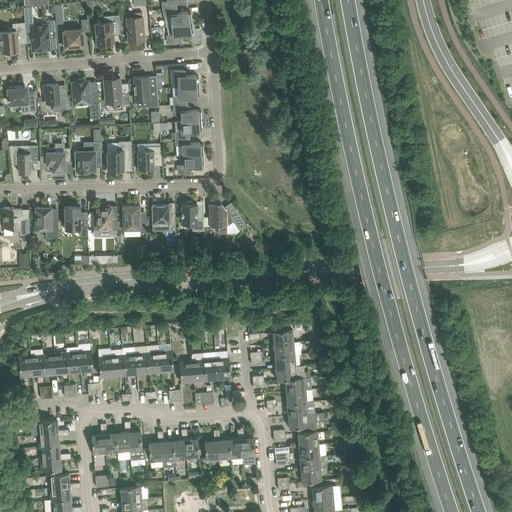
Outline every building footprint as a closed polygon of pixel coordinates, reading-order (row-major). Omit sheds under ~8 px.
[(168,0),(169,0),(163,1),(164,8),(177,6),(176,1),(179,0),(168,0)] [(177,6),(164,8),(166,25),(167,25),(192,21),(191,11),(190,11),(190,12),(188,12),(188,10),(177,12),(177,6)] [(127,17),(129,41),(134,41),(134,43),(135,44),(139,43),(140,42),(140,40),(145,40),(143,11),(135,12),(135,17),(127,17)] [(121,34),(119,14),(104,15),(104,21),(95,22),(97,44),(115,43),(114,34),(121,34)] [(89,34),(88,18),(81,19),(82,28),(63,30),(65,47),(84,45),(83,34),(89,34)] [(50,40),(56,39),(54,19),(48,20),(48,22),(46,24),(31,25),(33,49),(45,48),(45,47),(50,47),(50,40)] [(192,21),(167,25),(169,35),(168,35),(169,42),(182,40),(181,34),(191,33),(191,31),(193,31),(194,31),(192,21)] [(27,42),(25,22),(13,23),(13,27),(9,27),(9,30),(0,31),(2,52),(19,50),(18,42),(27,42)] [(173,87),(179,86),(199,85),(199,75),(198,75),(196,76),(196,74),(185,75),(185,69),(172,69),(173,87)] [(157,85),(149,85),(148,75),(134,76),(136,100),(148,99),(149,103),(159,102),(157,85)] [(122,102),(130,101),(129,92),(122,93),(121,78),(116,78),(114,76),(112,76),(110,77),(109,78),(109,79),(104,79),(107,111),(123,109),(122,102)] [(88,80),(84,80),(84,79),(82,78),(79,78),(77,79),(77,81),(73,81),(75,103),(90,102),(90,108),(100,107),(98,91),(89,92),(88,80)] [(69,110),(68,94),(61,94),(59,93),(58,83),(44,84),(44,92),(46,92),(47,102),(53,102),(54,111),(69,110)] [(10,88),(9,88),(10,103),(21,102),(22,111),(37,110),(35,96),(28,96),(27,87),(24,87),(24,85),(10,87),(10,88)] [(179,86),(173,87),(174,97),(174,104),(187,103),(187,97),(197,97),(197,95),(199,95),(200,95),(199,85),(179,86)] [(181,114),(181,120),(202,119),(201,109),(200,109),(198,110),(198,108),(187,108),(187,103),(174,104),(175,114),(175,115),(181,114)] [(176,138),(189,137),(189,131),(200,130),(199,129),(202,129),(202,119),(181,120),(175,121),(176,131),(176,132),(176,138)] [(183,144),(183,154),(204,153),(203,143),(200,143),(200,142),(190,142),(189,137),(176,138),(177,144),(183,144)] [(117,150),(108,150),(108,169),(110,169),(114,171),(117,169),(124,169),(124,161),(132,161),(132,140),(119,140),(117,150)] [(77,146),(77,150),(77,164),(77,169),(79,169),(80,169),(81,171),(82,172),(84,173),(85,172),(86,171),(87,168),(95,168),(95,167),(95,155),(102,155),(101,148),(101,142),(101,141),(84,141),(84,146),(77,146)] [(29,171),(31,171),(31,169),(31,159),(38,159),(38,144),(30,144),(9,144),(12,163),(19,163),(19,171),(21,171),(21,172),(29,172),(29,171)] [(162,155),(162,145),(146,145),(146,149),(138,150),(138,169),(154,169),(154,155),(162,155)] [(47,147),(47,151),(47,171),(56,170),(56,173),(66,172),(66,161),(71,161),(71,147),(65,147),(65,150),(55,151),(55,147),(47,147)] [(204,163),(204,153),(183,154),(184,164),(178,165),(178,172),(191,171),(191,165),(202,164),(202,163),(204,162),(204,163)] [(205,230),(204,216),(204,210),(198,211),(198,203),(193,203),(193,202),(191,200),(188,200),(187,202),(187,203),(182,203),(182,223),(193,223),(193,230),(205,230)] [(247,224),(239,212),(232,217),(221,201),(220,200),(218,200),(217,200),(216,200),(215,201),(215,202),(214,203),(210,203),(210,226),(218,226),(219,233),(227,233),(227,224),(229,224),(234,221),(240,230),(247,224)] [(51,204),(46,204),(44,204),(44,206),(36,206),(36,228),(46,228),(46,237),(59,237),(59,218),(52,218),(52,206),(51,206),(51,204)] [(147,232),(146,214),(140,214),(140,204),(123,204),(124,228),(140,228),(141,232),(147,232)] [(176,229),(176,211),(170,212),(169,204),(152,204),(153,222),(169,222),(169,230),(176,229)] [(89,235),(88,211),(81,211),(81,205),(65,206),(65,228),(80,228),(81,236),(89,235)] [(118,229),(117,205),(94,205),(94,229),(118,229)] [(30,214),(22,214),(22,208),(14,208),(14,206),(4,207),(4,228),(13,227),(14,230),(20,230),(20,234),(30,234),(30,214)] [(254,244),(255,253),(263,252),(263,244),(254,244)] [(82,254),(82,255),(82,259),(75,259),(75,263),(89,263),(88,254),(82,254)] [(96,254),(88,254),(89,263),(102,262),(96,254)] [(29,266),(29,255),(19,256),(20,266),(29,266)] [(214,320),(215,329),(225,329),(224,319),(214,320)] [(274,343),(294,341),(293,329),(273,330),(274,343)] [(275,355),(295,353),(301,353),(300,341),(294,341),(274,343),(275,355)] [(92,349),(79,350),(81,370),(93,369),(92,349)] [(172,349),(171,349),(159,350),(161,370),(174,369),(172,349)] [(81,370),(79,350),(67,351),(69,371),(81,370)] [(161,370),(159,350),(147,351),(149,371),(161,370)] [(67,351),(55,352),(57,372),(69,371),(67,351)] [(149,371),(147,351),(136,352),(137,372),(149,371)] [(57,372),(55,352),(43,353),(45,373),(57,372)] [(137,372),(136,352),(123,353),(125,373),(137,372)] [(43,353),(31,354),(33,374),(45,373),(43,353)] [(123,353),(111,354),(113,374),(125,373),(123,353)] [(296,365),(295,353),(275,355),(276,367),(296,365)] [(33,374),(31,354),(19,355),(20,375),(33,374)] [(113,374),(111,354),(99,355),(101,375),(113,374)] [(229,356),(228,356),(216,357),(218,377),(230,376),(229,356)] [(216,357),(204,358),(206,378),(218,377),(216,357)] [(204,358),(192,359),(194,379),(206,378),(204,358)] [(194,379),(192,359),(180,360),(181,380),(194,379)] [(277,379),(285,378),(297,377),(296,365),(276,367),(277,379)] [(285,378),(286,390),(312,388),(311,376),(297,377),(285,378)] [(312,388),(286,390),(288,402),(307,401),(313,400),(312,388)] [(288,402),(289,414),(308,412),(307,401),(288,402)] [(315,412),(308,412),(289,414),(290,427),(309,425),(309,429),(317,429),(315,412)] [(38,424),(39,434),(58,432),(59,435),(64,434),(63,429),(58,429),(57,419),(33,422),(33,424),(38,424)] [(341,428),(340,421),(331,421),(332,426),(328,426),(328,429),(341,428)] [(118,451),(130,450),(128,431),(131,430),(131,425),(125,426),(126,431),(116,432),(118,451)] [(92,434),(94,453),(106,452),(104,433),(107,432),(107,427),(101,428),(102,433),(92,434)] [(142,439),(141,429),(131,430),(128,431),(130,450),(131,458),(131,464),(145,463),(145,457),(145,448),(143,448),(142,439)] [(318,431),(298,432),(299,445),(319,443),(318,431)] [(58,432),(39,434),(40,445),(59,444),(59,435),(58,432)] [(106,452),(118,451),(116,432),(107,432),(104,433),(106,452)] [(231,457),(243,456),(241,437),(244,437),(244,432),(238,432),(239,437),(230,438),(231,457)] [(173,439),(175,459),(187,458),(185,438),(188,438),(188,433),(182,433),(183,438),(173,439)] [(207,459),(219,458),(218,439),(220,439),(220,434),(214,434),(215,439),(205,440),(207,459)] [(151,461),(163,460),(161,440),(164,440),(164,435),(158,435),(159,441),(149,441),(151,461)] [(241,437),(243,456),(244,463),(256,462),(256,455),(254,436),(244,437),(241,437)] [(185,438),(187,458),(199,457),(198,437),(188,438),(185,438)] [(230,438),(220,439),(218,439),(219,458),(231,457),(230,438)] [(173,439),(164,440),(161,440),(163,460),(175,459),(173,439)] [(344,451),(348,451),(355,450),(355,448),(354,442),(354,440),(344,441),(344,451)] [(319,443),(299,445),(300,457),(320,455),(319,443)] [(40,445),(41,457),(61,456),(61,458),(66,458),(65,452),(60,453),(59,444),(40,445)] [(347,453),(348,462),(356,462),(355,453),(347,453)] [(320,455),(300,457),(301,468),(321,467),(320,455)] [(62,468),(61,458),(61,456),(41,457),(42,470),(62,468)] [(321,467),(301,468),(302,481),(322,479),(321,467)] [(70,488),(75,487),(75,482),(70,482),(69,473),(49,474),(50,487),(70,485),(70,488)] [(108,474),(96,475),(97,486),(109,485),(108,474)] [(50,487),(52,499),(71,497),(70,488),(70,485),(50,487)] [(121,487),(122,499),(142,497),(141,485),(121,487)] [(313,486),(314,499),(334,497),(332,485),(313,486)] [(52,499),(53,511),(72,509),(72,511),(77,511),(77,506),(72,506),(71,497),(52,499)] [(142,497),(122,499),(123,511),(143,509),(142,497)] [(314,499),(315,511),(335,509),(334,497),(314,499)]
